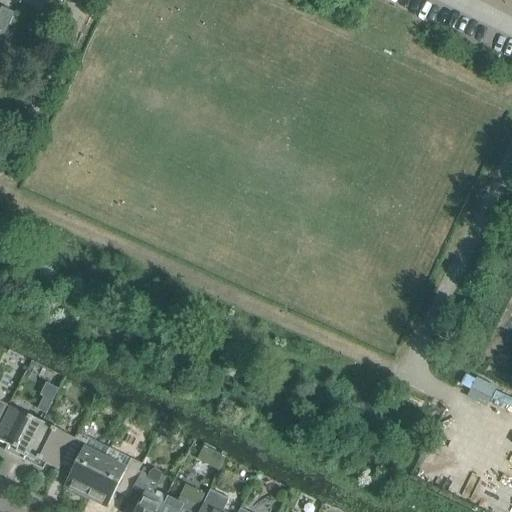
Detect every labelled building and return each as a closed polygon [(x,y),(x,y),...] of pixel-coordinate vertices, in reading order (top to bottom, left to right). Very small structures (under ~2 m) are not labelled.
[(0,0),(0,43),(3,37),(5,38),(15,16),(2,10),(0,14),(0,13),(0,0)] [(466,377),(461,387),(471,392),(476,382),(466,377)] [(38,410),(45,414),(57,390),(47,385),(42,395),(45,397),(38,410)] [(5,452),(24,462),(43,424),(11,408),(0,429),(0,441),(8,446),(5,452)] [(43,424),(24,462),(43,471),(46,465),(59,471),(75,440),(43,424)] [(86,498),(105,459),(84,448),(89,439),(78,433),(62,466),(72,471),(64,487),(86,498)] [(204,447),(198,460),(220,471),(226,457),(204,447)] [(105,459),(86,498),(107,509),(116,492),(126,497),(142,465),(131,460),(127,469),(105,459)] [(159,511),(166,498),(156,493),(162,479),(162,478),(161,474),(154,470),(151,473),(143,469),(130,496),(140,502),(135,511),(159,511)] [(166,498),(159,511),(196,511),(205,494),(186,485),(177,503),(166,498)] [(223,511),(230,499),(211,490),(199,511),(223,511)]
